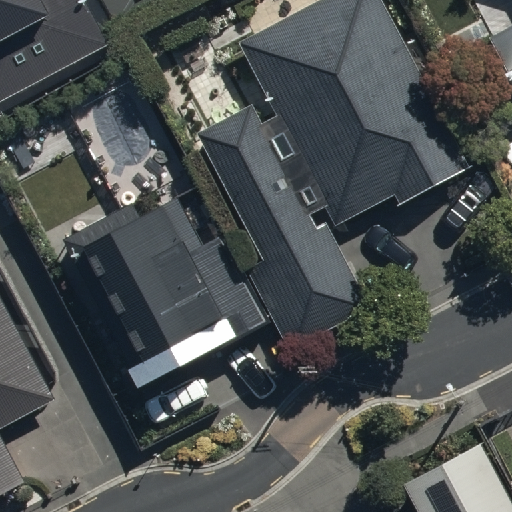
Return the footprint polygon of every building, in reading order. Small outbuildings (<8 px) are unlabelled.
[(0,0),(0,100),(109,45),(85,0),(0,0)] [(101,0),(111,20),(152,0),(101,0)] [(471,159),(383,0),(309,0),(241,38),(278,105),(260,115),(249,97),(196,126),(265,251),(245,262),(286,337),(368,292),(326,217),(320,221),(310,203),(323,196),(336,217),(393,186),(400,198),(471,159)] [(511,27),(493,37),(511,75),(511,27)] [(236,305),(173,191),(187,183),(173,157),(136,177),(141,185),(58,230),(74,259),(87,252),(143,356),(236,305)] [(0,433),(57,401),(0,298),(0,495),(25,481),(0,435),(0,433)] [(511,511),(511,510),(484,457),(408,497),(415,511),(511,511)]
